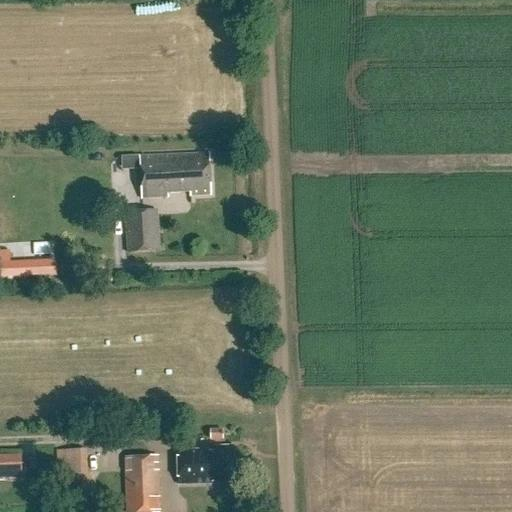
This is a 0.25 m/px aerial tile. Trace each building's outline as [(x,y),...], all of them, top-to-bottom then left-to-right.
[(192,197),(210,196),(208,155),(142,157),(144,200),(167,199),(167,194),(192,193),(192,197)] [(159,212),(125,214),(127,255),(161,254),(159,212)] [(24,262),(24,277),(50,277),(50,262),(24,262)] [(224,441),(224,431),(210,431),(210,441),(224,441)] [(212,482),(233,482),(233,449),(218,450),(218,453),(178,452),(179,486),(212,485),(212,482)] [(90,474),(87,474),(86,451),(56,452),(57,473),(62,473),(63,495),(91,494),(90,474)] [(160,511),(159,456),(126,458),(127,511),(160,511)] [(0,478),(20,478),(19,457),(0,457),(0,478)]
